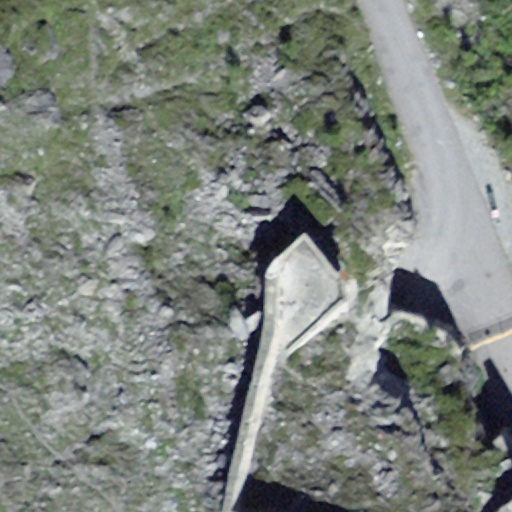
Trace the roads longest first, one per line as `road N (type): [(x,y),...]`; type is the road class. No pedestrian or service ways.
road 1 (unclassified): [(471,241),(338,398),(323,511)]
road 2 (unclassified): [(471,241),(379,0)]
